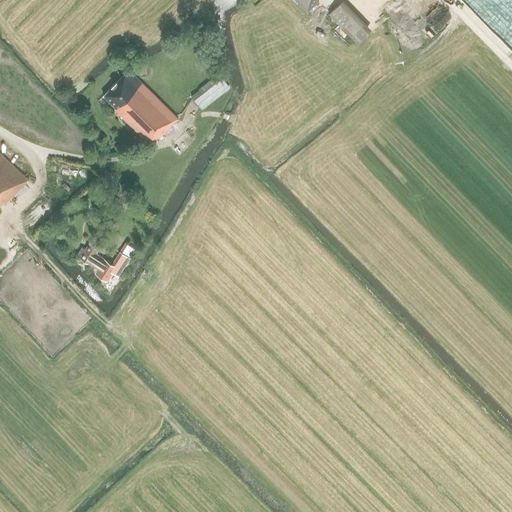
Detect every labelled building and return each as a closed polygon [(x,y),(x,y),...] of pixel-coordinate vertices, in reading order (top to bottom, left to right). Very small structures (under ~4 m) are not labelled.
[(308,0),(329,20),(341,8),(333,0),(308,0)] [(158,139),(178,119),(129,70),(103,96),(116,108),(114,110),(150,145),(157,138),(158,139)] [(200,108),(229,86),(217,72),(197,87),(202,94),(194,100),(200,108)] [(28,180),(0,153),(0,205),(4,202),(6,204),(28,180)] [(96,254),(99,249),(89,243),(85,250),(82,247),(76,256),(95,268),(98,270),(95,274),(107,281),(112,273),(116,267),(112,264),(96,254)] [(125,243),(112,264),(116,267),(112,273),(118,277),(130,259),(129,258),(134,249),(125,243)]
